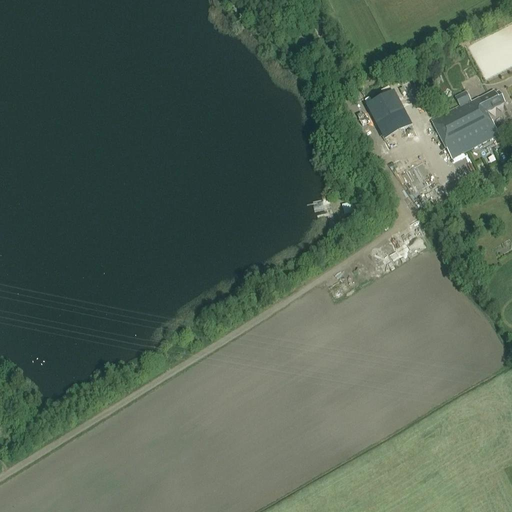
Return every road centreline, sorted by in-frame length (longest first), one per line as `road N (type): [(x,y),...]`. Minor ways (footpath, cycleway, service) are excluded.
road 1 (track): [(511,161),(0,473)]
road 2 (track): [(409,222),(302,0)]
